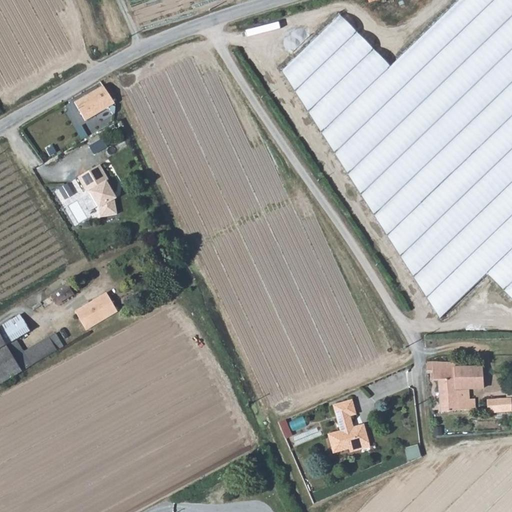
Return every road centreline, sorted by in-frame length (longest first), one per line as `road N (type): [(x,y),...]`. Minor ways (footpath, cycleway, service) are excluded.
road 1 (unclassified): [(205,21),(409,331),(420,382)]
road 2 (unclassified): [(0,128),(205,21)]
